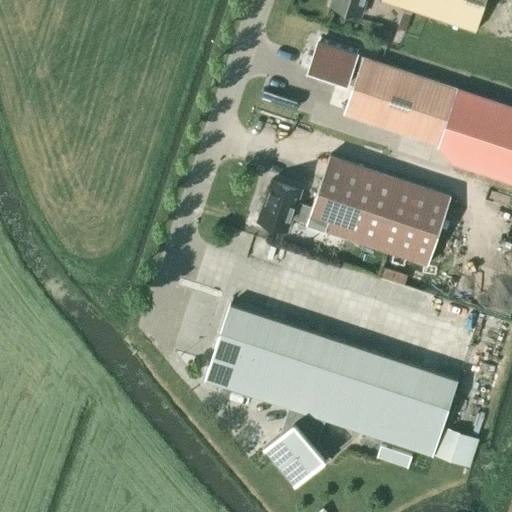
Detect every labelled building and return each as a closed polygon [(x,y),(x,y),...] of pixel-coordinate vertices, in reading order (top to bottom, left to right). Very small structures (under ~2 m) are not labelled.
[(365,0),(383,0),(476,31),(486,0),(332,0),(330,6),(361,16),(365,0)] [(439,145),(457,88),(362,57),(362,59),(356,57),(358,51),(320,38),(309,70),(347,83),(350,74),(356,76),(344,114),(439,145)] [(438,147),(453,164),(511,183),(511,106),(457,88),(439,145),(438,147)] [(306,223),(428,264),(451,195),(329,154),(312,207),(298,202),(302,190),(272,180),(258,219),(288,230),(292,218),(306,223)] [(297,410),(294,421),(263,447),(274,460),(279,456),(298,479),(294,483),(295,484),(325,458),(306,436),(310,433),(319,436),(324,419),(432,455),(458,379),(230,303),(205,379),(297,410)] [(311,511),(333,511),(325,502),(311,511)]
